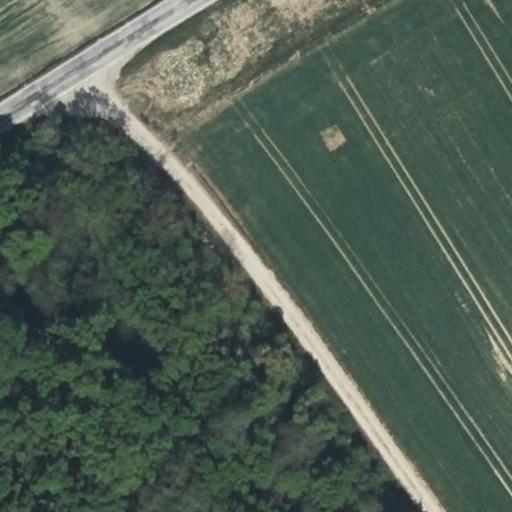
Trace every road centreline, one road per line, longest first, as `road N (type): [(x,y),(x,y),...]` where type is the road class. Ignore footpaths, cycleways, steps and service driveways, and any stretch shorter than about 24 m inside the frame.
road 1 (track): [(407,511),(174,166),(78,67)]
road 2 (unclassified): [(190,0),(0,114)]
